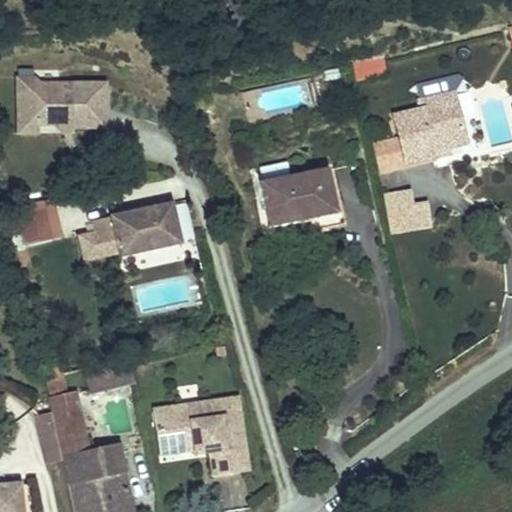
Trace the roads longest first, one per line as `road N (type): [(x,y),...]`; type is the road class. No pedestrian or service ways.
road 1 (unknown): [(282,511),(185,140)]
road 2 (unclassified): [(511,360),(295,511)]
road 3 (unknown): [(50,511),(22,417),(0,405)]
